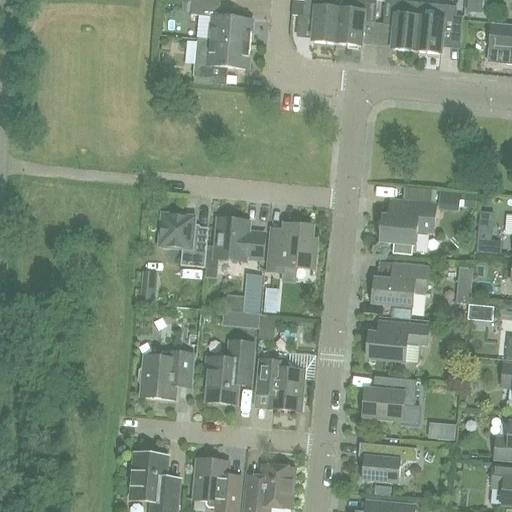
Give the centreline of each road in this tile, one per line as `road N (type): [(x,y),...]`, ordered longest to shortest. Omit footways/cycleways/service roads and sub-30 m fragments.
road 1 (unclassified): [(321,445),(344,202)]
road 2 (residential): [(321,445),(123,427)]
road 3 (residential): [(344,202),(153,182)]
road 4 (unclassified): [(511,100),(358,86)]
road 5 (residential): [(358,86),(294,80),(282,69),(282,0)]
road 6 (residential): [(5,0),(0,143)]
